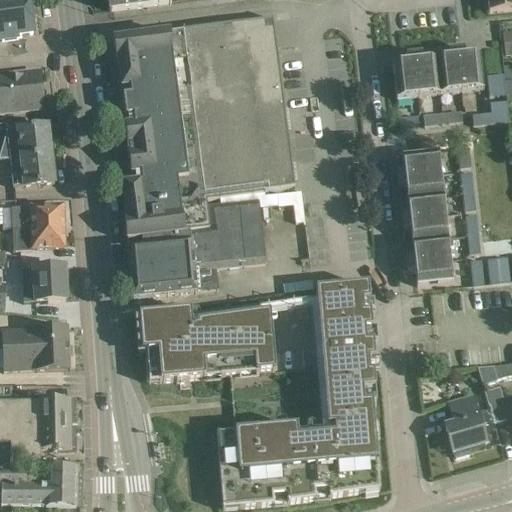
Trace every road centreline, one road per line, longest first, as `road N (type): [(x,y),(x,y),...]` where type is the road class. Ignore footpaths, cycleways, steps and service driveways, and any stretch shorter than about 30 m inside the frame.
road 1 (residential): [(411,511),(355,1),(375,0)]
road 2 (secondary): [(120,511),(91,176),(66,0)]
